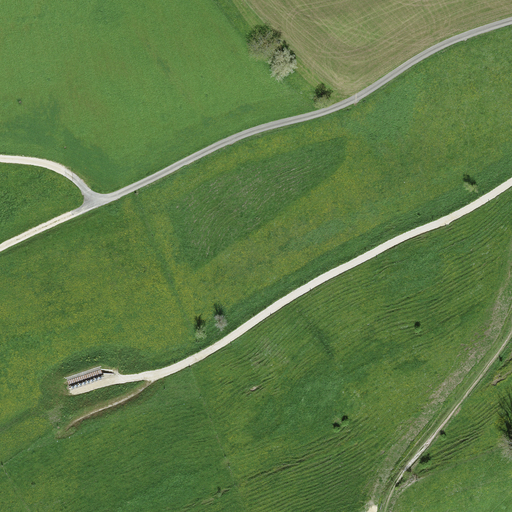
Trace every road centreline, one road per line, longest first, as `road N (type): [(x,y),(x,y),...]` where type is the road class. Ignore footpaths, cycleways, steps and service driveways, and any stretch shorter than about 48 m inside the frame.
road 1 (track): [(511,20),(450,39),(335,106),(239,135),(94,202),(60,168),(0,157)]
road 2 (track): [(511,182),(462,213),(363,254),(173,374),(71,395)]
road 3 (track): [(511,330),(402,468),(381,511)]
